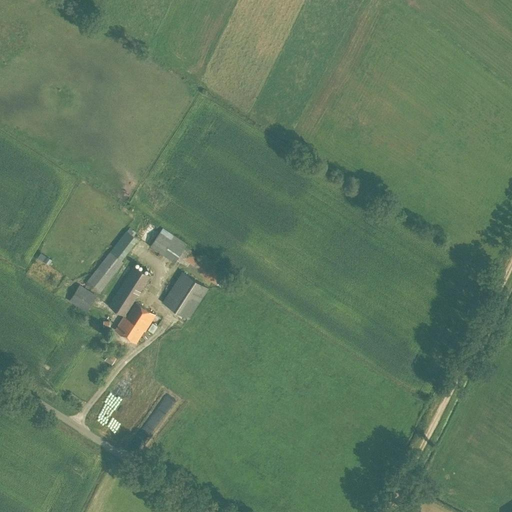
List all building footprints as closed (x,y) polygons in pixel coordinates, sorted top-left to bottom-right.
[(136,232),(130,227),(127,231),(126,230),(115,246),(86,282),(99,292),(122,262),(123,261),(122,260),(138,239),(133,235),(136,232)] [(207,263),(192,254),(193,251),(185,246),(187,243),(163,227),(150,246),(175,262),(176,260),(187,266),(217,285),(217,284),(221,287),(228,277),(223,274),(223,273),(218,270),(207,263)] [(124,316),(150,275),(134,265),(108,305),(124,316)] [(188,318),(207,288),(182,271),(163,302),(188,318)] [(86,311),(96,296),(79,285),(69,300),(86,311)] [(145,331),(155,314),(136,302),(126,317),(124,316),(115,329),(136,342),(144,330),(145,331)] [(109,353),(104,360),(111,364),(116,357),(109,353)]
